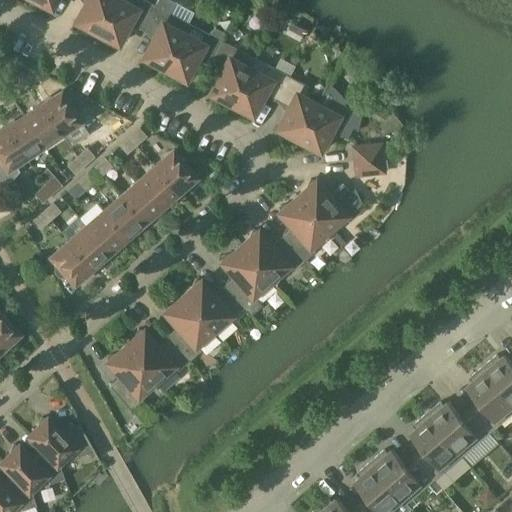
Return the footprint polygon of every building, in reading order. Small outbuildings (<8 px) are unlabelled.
[(36,0),(37,0),(35,5),(49,12),(55,0),(36,0)] [(97,32),(113,0),(85,0),(86,2),(76,21),(73,25),(87,33),(90,28),(97,32)] [(132,23),(142,29),(154,5),(145,0),(129,0),(127,3),(121,0),(113,0),(97,32),(104,36),(102,40),(116,48),(128,25),(132,23)] [(143,57),(140,61),(154,68),(156,64),(164,68),(183,33),(188,22),(194,12),(174,1),(171,0),(156,0),(154,5),(142,29),(152,34),(153,38),(143,57)] [(202,30),(188,22),(183,33),(164,68),(171,72),(169,76),(183,83),(195,60),(199,59),(209,64),(221,40),(225,33),(214,27),(209,34),(202,30)] [(241,51),(221,40),(209,64),(219,70),(220,73),(207,96),(221,104),(223,99),(231,103),(255,58),(241,51)] [(292,57),(288,64),(294,67),(297,60),(292,57)] [(276,100),(289,76),(255,58),(231,103),(238,107),(236,111),(250,119),(262,96),(266,95),(276,100)] [(298,139),(317,104),(306,98),(308,88),(309,86),(289,76),(276,100),(286,105),(287,109),(277,128),(275,132),(288,139),(290,135),(298,139)] [(317,104),(298,139),(305,143),(302,147),(317,155),(319,150),(329,131),(333,130),(347,137),(352,127),(356,129),(356,130),(357,130),(361,114),(344,105),(346,100),(328,82),(317,104)] [(61,91),(42,103),(61,132),(80,120),(75,113),(76,112),(77,111),(78,110),(78,109),(79,108),(79,107),(79,106),(79,105),(79,104),(79,103),(78,102),(78,101),(77,100),(77,99),(76,99),(75,98),(74,98),(73,97),(72,97),(71,97),(70,97),(69,97),(68,97),(67,97),(66,98),(65,98),(61,91)] [(42,103),(24,115),(43,144),(61,132),(42,103)] [(24,115),(6,127),(25,156),(43,144),(24,115)] [(6,127),(0,131),(0,161),(0,162),(1,161),(7,169),(25,156),(6,127)] [(138,128),(129,136),(136,144),(146,136),(139,127),(138,128)] [(129,136),(119,144),(126,153),(136,144),(129,136)] [(386,141),(384,142),(385,155),(396,153),(394,140),(386,141)] [(382,142),(350,146),(352,161),(384,158),(382,142)] [(84,164),(94,156),(87,148),(77,156),(84,164)] [(172,150),(154,165),(177,192),(195,176),(172,150)] [(77,156),(68,165),(75,173),(84,164),(77,156)] [(94,166),(102,174),(112,166),(104,157),(94,166)] [(384,158),(352,161),(354,177),(385,173),(384,158)] [(154,165),(137,180),(160,207),(177,192),(154,165)] [(87,173),(77,181),(84,189),(94,181),(87,172),(87,173)] [(51,193),(61,185),(54,177),(44,185),(51,193)] [(306,187),(297,195),(331,234),(343,216),(348,220),(349,221),(364,208),(355,188),(353,189),(354,190),(350,192),(342,183),(328,195),(315,180),(314,180),(310,178),(306,187)] [(120,195),(143,222),(160,207),(137,180),(120,195)] [(77,181),(67,190),(75,198),(84,189),(77,181)] [(44,185),(35,193),(42,201),(51,193),(44,185)] [(120,195),(103,210),(126,237),(143,222),(120,195)] [(288,203),(279,206),(280,210),(279,211),(290,224),(290,228),(281,235),(307,265),(310,268),(313,266),(306,258),(315,251),(314,250),(311,245),(331,235),(331,234),(297,195),(288,203)] [(52,203),(43,211),(50,219),(60,211),(53,203),(52,203)] [(86,225),(108,252),(126,237),(103,210),(86,225)] [(43,211),(33,219),(41,228),(50,219),(43,211)] [(86,225),(68,240),(91,267),(108,252),(86,225)] [(249,237),(240,245),(274,284),(286,266),(291,270),(292,271),(300,263),(304,268),(307,265),(281,235),(273,243),(269,243),(258,230),(257,230),(252,229),(249,237)] [(68,240),(51,256),(57,263),(56,263),(56,264),(55,264),(55,265),(54,266),(54,267),(54,268),(54,269),(54,270),(54,271),(54,272),(55,273),(55,274),(56,274),(56,275),(57,275),(57,276),(58,276),(59,277),(60,277),(61,277),(62,277),(63,277),(64,277),(65,277),(66,276),(67,276),(67,275),(73,282),(91,267),(68,240)] [(231,253),(221,256),(223,260),(222,261),(233,274),(233,278),(224,285),(246,311),(250,315),(262,305),(253,295),(274,285),(274,284),(240,245),(231,253)] [(192,287),(182,295),(216,334),(229,316),(234,320),(234,321),(246,311),(224,285),(215,293),(212,293),(201,279),(200,280),(195,278),(192,287)] [(174,303),(164,305),(165,310),(164,311),(176,324),(175,328),(167,335),(189,360),(200,350),(199,349),(197,344),(216,334),(182,295),(174,303)] [(0,348),(1,349),(18,333),(12,327),(13,326),(13,325),(14,325),(14,324),(14,323),(15,322),(15,321),(15,320),(14,320),(14,319),(14,318),(14,317),(13,316),(13,315),(12,315),(12,314),(11,314),(10,313),(9,313),(8,312),(7,312),(6,312),(5,312),(4,312),(3,312),(2,313),(1,313),(0,314),(0,313),(0,348)] [(134,337),(125,345),(159,384),(172,366),(176,369),(177,370),(189,360),(167,335),(158,343),(155,342),(143,329),(142,330),(138,329),(134,337)] [(116,353),(107,355),(108,360),(107,361),(118,374),(118,378),(109,386),(131,411),(143,400),(142,399),(139,394),(159,384),(125,345),(116,353)] [(511,363),(505,355),(500,359),(497,354),(483,366),(511,401),(511,363)] [(511,401),(483,366),(469,377),(473,382),(468,386),(480,400),(481,404),(473,411),(490,432),(511,413),(511,401)] [(473,411),(465,417),(461,416),(448,402),(444,406),(440,401),(426,413),(462,455),(479,441),(490,432),(473,411)] [(412,433),(424,448),(424,452),(416,458),(435,479),(444,471),(440,465),(457,451),(462,456),(462,455),(426,413),(413,425),(416,429),(412,433)] [(38,426),(29,435),(43,449),(55,462),(58,461),(77,455),(78,456),(93,451),(97,458),(98,457),(78,423),(77,423),(78,426),(76,427),(71,422),(63,430),(58,430),(57,428),(46,417),(45,418),(41,417),(38,426)] [(10,452),(0,462),(15,477),(27,489),(30,488),(49,482),(49,483),(64,478),(58,461),(55,462),(43,449),(35,457),(30,457),(18,445),(13,444),(10,452)] [(384,449),(370,461),(407,503),(428,485),(434,491),(441,485),(435,479),(416,458),(409,465),(405,464),(392,450),(388,454),(384,449)] [(361,477),(356,481),(369,496),(368,500),(361,506),(365,511),(407,511),(411,508),(407,503),(370,461),(357,473),(361,477)] [(0,511),(12,511),(21,509),(21,510),(36,505),(30,488),(27,489),(15,477),(7,484),(2,484),(0,481),(0,511)] [(350,511),(349,511),(337,498),(332,502),(328,498),(315,510),(317,511),(365,511),(361,506),(354,511),(350,511)]
